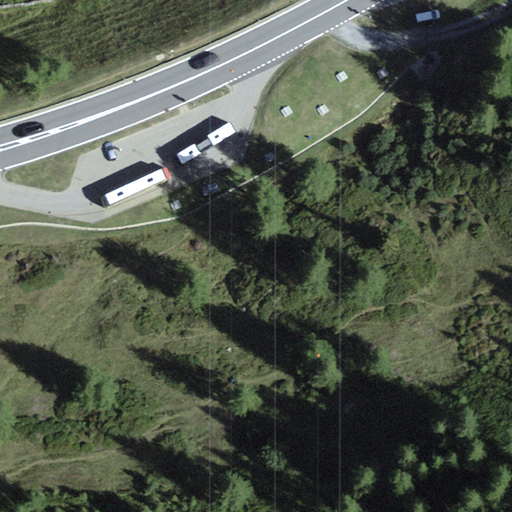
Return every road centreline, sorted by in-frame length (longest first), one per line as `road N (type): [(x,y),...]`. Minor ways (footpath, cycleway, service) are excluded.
road 1 (primary): [(351,0),(160,91),(0,147)]
road 2 (track): [(332,10),(347,28),(376,41),(437,40),(511,11)]
